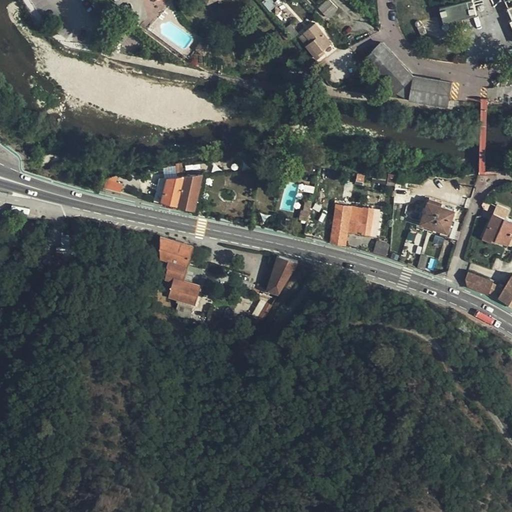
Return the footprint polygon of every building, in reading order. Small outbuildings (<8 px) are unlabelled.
[(467,3),(440,8),(442,23),(470,18),(467,3)] [(293,24),(286,29),(295,40),(301,34),(293,24)] [(318,24),(306,33),(313,42),(308,46),(319,59),(328,52),(325,49),(333,43),(318,24)] [(204,39),(197,50),(205,55),(212,45),(204,39)] [(384,42),(366,59),(397,92),(413,100),(450,107),(454,82),(417,77),(384,42)] [(219,65),(214,74),(223,79),(225,76),(227,78),(231,72),(219,65)] [(235,69),(230,80),(239,84),(244,74),(235,69)] [(366,158),(359,157),(358,165),(365,166),(366,158)] [(186,173),(179,204),(195,208),(203,171),(186,173)] [(164,200),(179,204),(186,173),(180,174),(162,176),(155,201),(163,203),(164,200)] [(121,192),(124,181),(106,177),(103,188),(121,192)] [(412,184),(401,182),(398,202),(409,204),(412,184)] [(430,200),(423,221),(448,230),(455,209),(430,200)] [(338,203),(332,241),(347,244),(352,205),(338,203)] [(509,208),(497,203),(483,235),(492,239),(493,237),(508,243),(508,242),(511,232),(511,219),(505,216),(509,208)] [(354,204),(353,213),(359,214),(360,210),(364,211),(365,205),(354,204)] [(350,231),(371,234),(375,208),(375,206),(365,205),(364,211),(360,210),(359,214),(353,213),(350,231)] [(382,208),(375,208),(371,234),(378,235),(382,208)] [(195,245),(163,235),(163,258),(164,258),(163,265),(166,266),(165,268),(169,269),(167,278),(165,278),(165,287),(166,288),(169,290),(172,290),(170,296),(196,302),(201,284),(185,279),(189,264),(195,245)] [(392,241),(380,240),(379,251),(391,253),(392,241)] [(279,295),(299,260),(280,255),(269,292),(279,295)] [(189,264),(185,279),(201,284),(205,269),(189,264)] [(467,277),(468,286),(490,294),(491,292),(493,283),(495,280),(469,270),(467,277)] [(511,275),(504,290),(500,297),(511,304),(511,275)] [(504,290),(493,283),(491,292),(500,297),(504,290)] [(179,301),(177,308),(193,313),(195,306),(179,301)] [(261,319),(264,321),(273,304),(270,303),(261,319)]
